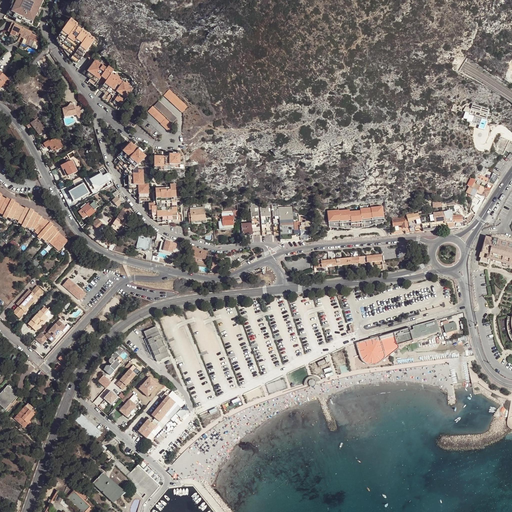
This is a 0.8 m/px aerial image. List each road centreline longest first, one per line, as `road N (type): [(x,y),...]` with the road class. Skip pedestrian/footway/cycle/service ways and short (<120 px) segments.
road 1 (secondary): [(26,511),(72,385),(118,327),(172,302),(283,289)]
road 2 (residential): [(49,0),(40,27),(96,109),(108,164),(134,208),(158,230),(212,250),(259,244)]
road 3 (residential): [(0,104),(86,239),(168,270)]
road 4 (residential): [(146,511),(166,475),(44,368)]
road 5 (residential): [(44,368),(117,286),(168,270)]
road 6 (residential): [(439,241),(285,252)]
road 7 (secondary): [(283,289),(404,275)]
